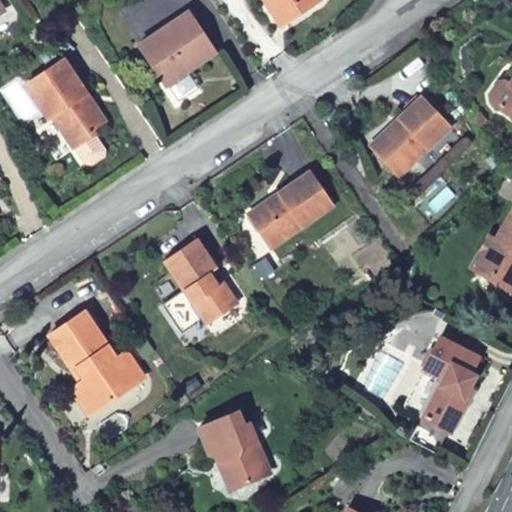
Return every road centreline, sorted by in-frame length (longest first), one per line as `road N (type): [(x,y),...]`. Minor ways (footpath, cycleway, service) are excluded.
road 1 (residential): [(404,9),(0,288)]
road 2 (residential): [(0,372),(81,491)]
